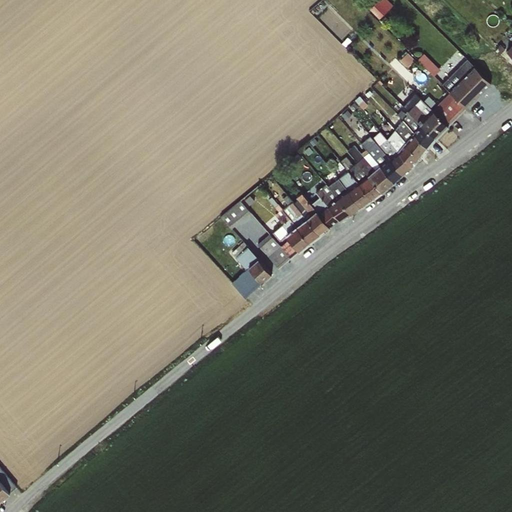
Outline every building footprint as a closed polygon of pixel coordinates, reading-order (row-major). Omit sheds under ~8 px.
[(446,87),(476,104),(493,74),(464,57),(446,87)] [(302,246),(404,182),(454,122),(451,118),(459,113),(464,107),(450,95),(433,106),(416,93),(406,105),(427,122),(398,156),(358,182),(370,168),(350,151),(344,159),(351,170),(329,184),(328,183),(319,188),(324,196),(315,201),(311,198),(306,191),(296,197),(290,192),(283,201),(275,206),(292,232),(288,236),(302,246)] [(357,142),(351,147),(359,158),(365,154),(357,142)] [(361,159),(372,172),(383,163),(373,150),(361,159)] [(224,214),(233,224),(252,208),(244,198),(224,214)] [(284,224),(277,230),(284,238),(291,231),(284,224)] [(298,250),(294,245),(289,249),(272,231),(260,242),(281,266),(298,250)] [(270,281),(280,268),(246,239),(235,251),(270,281)] [(248,296),(261,285),(248,269),(234,280),(248,296)] [(0,500),(10,492),(17,485),(0,466),(0,500)]
